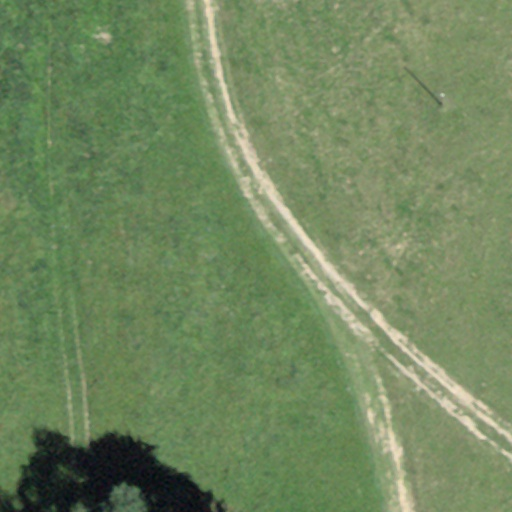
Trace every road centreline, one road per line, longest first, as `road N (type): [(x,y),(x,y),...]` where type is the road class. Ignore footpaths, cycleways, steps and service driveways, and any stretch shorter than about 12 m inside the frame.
road 1 (track): [(196,0),(226,129),(269,216),(359,319),(362,366),(401,511)]
road 2 (track): [(511,442),(359,319)]
